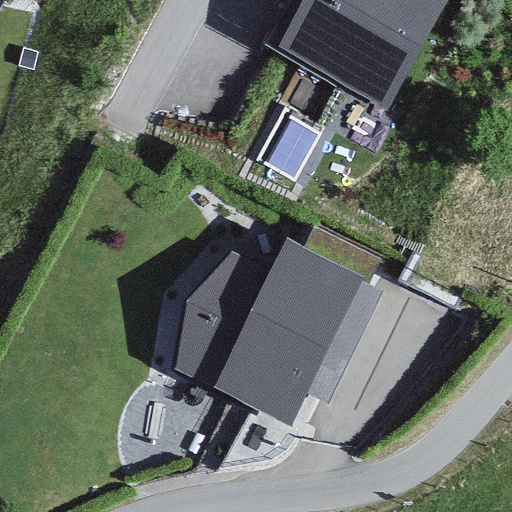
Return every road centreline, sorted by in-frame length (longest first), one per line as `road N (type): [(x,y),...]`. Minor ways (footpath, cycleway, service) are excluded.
road 1 (unclassified): [(511,369),(422,460),(397,473),(344,488),(155,511)]
road 2 (residential): [(169,0),(99,142)]
